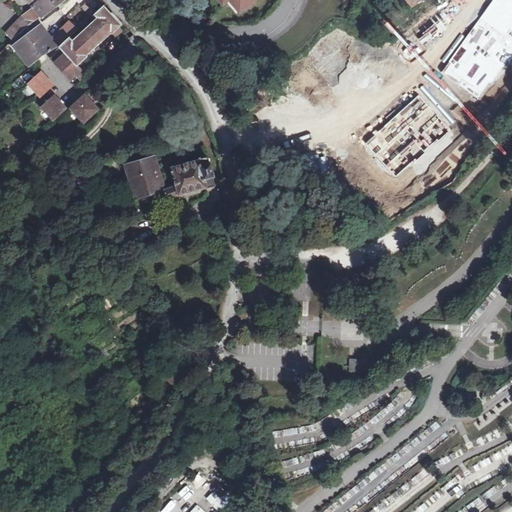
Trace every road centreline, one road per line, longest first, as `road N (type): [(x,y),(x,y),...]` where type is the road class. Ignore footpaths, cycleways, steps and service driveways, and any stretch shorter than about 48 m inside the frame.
road 1 (residential): [(110,0),(186,68),(215,116),(237,257),(216,355),(188,405)]
road 2 (unknown): [(228,191),(140,235),(102,221),(82,195),(74,150),(105,108),(113,67),(141,31)]
road 3 (track): [(306,254),(390,236),(449,197),(511,131)]
road 4 (track): [(58,511),(183,376),(216,355)]
road 5 (track): [(188,405),(116,511)]
